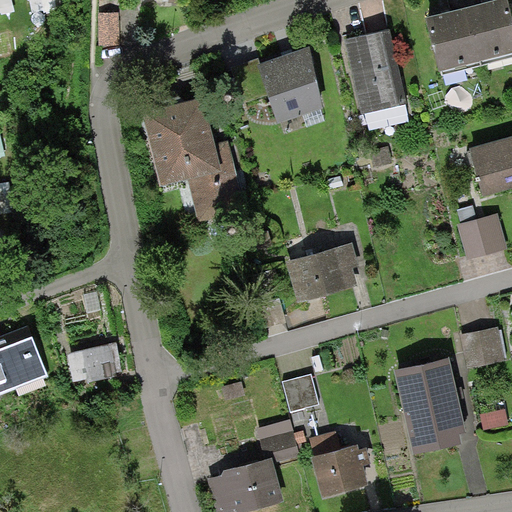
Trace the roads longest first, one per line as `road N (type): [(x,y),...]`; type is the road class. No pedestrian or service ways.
road 1 (residential): [(322,0),(121,71),(103,94),(128,258)]
road 2 (residential): [(511,280),(154,376)]
road 3 (residential): [(154,376),(188,511)]
road 4 (residential): [(128,258),(0,310)]
road 5 (residential): [(128,258),(154,376)]
